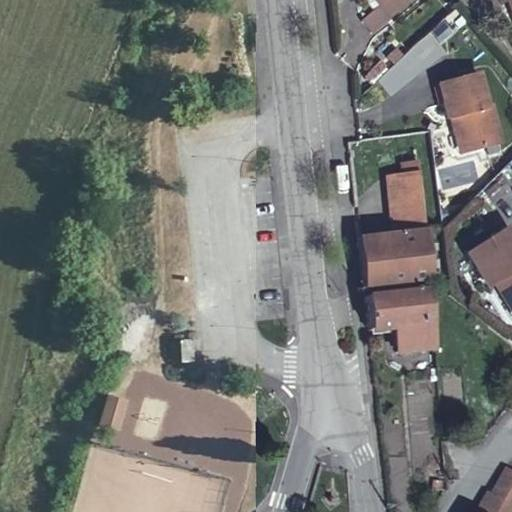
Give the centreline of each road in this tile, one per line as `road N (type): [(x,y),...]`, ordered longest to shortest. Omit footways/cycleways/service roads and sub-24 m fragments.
road 1 (residential): [(326,337),(289,0)]
road 2 (residential): [(326,337),(364,461),(370,511)]
road 3 (residential): [(287,511),(326,337)]
